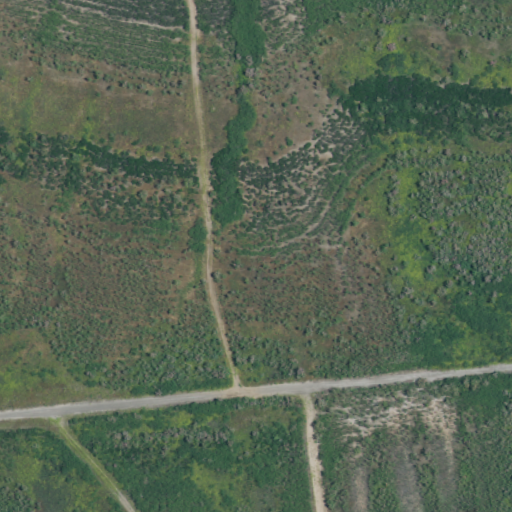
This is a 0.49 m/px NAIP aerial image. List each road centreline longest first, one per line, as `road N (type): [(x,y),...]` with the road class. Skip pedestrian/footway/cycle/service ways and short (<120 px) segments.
road 1 (track): [(0,414),(511,366)]
road 2 (track): [(187,0),(206,273),(236,391)]
road 3 (track): [(48,410),(129,511)]
road 4 (track): [(301,385),(319,511)]
